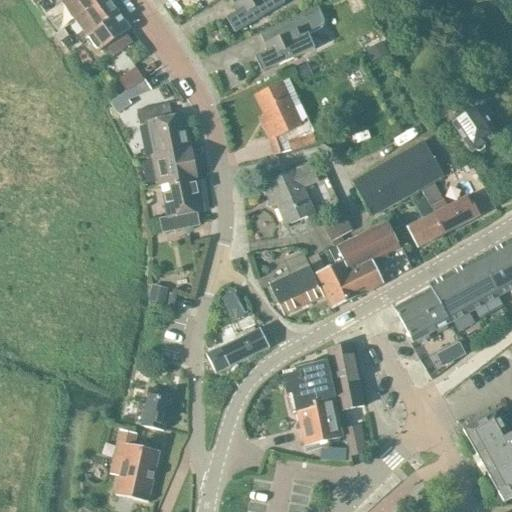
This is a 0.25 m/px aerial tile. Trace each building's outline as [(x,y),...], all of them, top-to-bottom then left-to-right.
[(104,0),(62,0),(77,20),(104,0)] [(120,12),(110,0),(104,0),(77,20),(89,36),(120,12)] [(229,0),(237,12),(225,19),(234,34),(284,4),(281,0),(229,0)] [(314,50),(308,35),(318,30),(320,29),(322,27),(323,24),(323,21),(322,19),(317,8),(259,34),(267,52),(254,58),(261,73),(314,50)] [(131,28),(120,12),(89,36),(99,51),(131,28)] [(381,45),(366,53),(372,65),(387,57),(381,45)] [(307,66),(297,71),(302,82),(312,77),(307,66)] [(118,80),(126,93),(143,81),(135,69),(118,80)] [(270,143),(302,128),(283,85),(255,98),(268,125),(263,127),(270,143)] [(191,152),(184,115),(176,116),(176,115),(171,116),(168,105),(136,111),(139,127),(146,125),(151,149),(153,148),(155,155),(149,156),(150,158),(190,152),(191,152)] [(498,137),(479,109),(466,118),(461,110),(449,119),(472,154),(498,137)] [(362,123),(346,131),(349,138),(365,130),(362,123)] [(315,145),(312,134),(289,141),(292,152),(315,145)] [(442,179),(422,145),(354,184),(374,219),(442,179)] [(194,182),(190,152),(150,158),(156,188),(161,187),(194,182)] [(302,188),(316,183),(311,168),(296,173),(262,187),(267,199),(272,197),(285,228),(313,216),(302,188)] [(198,182),(194,182),(161,187),(162,195),(161,195),(166,219),(159,220),(161,234),(199,227),(197,216),(202,215),(198,182)] [(449,209),(437,186),(422,193),(434,216),(434,217),(444,236),(487,214),(479,198),(475,200),(472,196),(449,209)] [(321,228),(330,245),(351,234),(342,217),(321,228)] [(444,236),(434,217),(407,231),(417,250),(444,236)] [(399,251),(387,226),(329,254),(336,267),(315,277),(332,312),(383,287),(372,265),(378,262),(380,266),(388,261),(386,257),(399,251)] [(498,298),(511,290),(511,240),(478,259),(498,298)] [(291,278),(284,282),(287,291),(291,289),(301,310),(324,299),(310,269),(302,254),(283,263),(291,278)] [(498,298),(478,259),(427,286),(429,290),(448,325),(449,324),(450,324),(452,323),(457,333),(473,324),(468,314),(498,298)] [(301,310),(291,289),(287,291),(284,282),(270,288),(284,317),(301,310)] [(148,303),(164,306),(167,290),(152,287),(148,303)] [(429,290),(393,310),(407,336),(412,344),(448,325),(429,290)] [(232,293),(222,299),(229,311),(239,306),(232,293)] [(268,346),(260,329),(257,331),(254,326),(235,335),(238,340),(217,350),(213,341),(207,341),(207,355),(216,372),(268,346)] [(364,408),(351,345),(328,350),(341,413),(364,408)] [(342,437),(325,361),(297,367),(298,374),(285,377),(293,413),(298,412),(305,446),(342,437)] [(138,407),(134,427),(162,432),(169,401),(168,401),(169,394),(148,390),(144,409),(138,407)] [(511,435),(510,436),(496,412),(462,431),(504,504),(511,500),(511,502),(511,435)] [(360,430),(347,433),(351,457),(365,454),(360,430)] [(126,447),(114,497),(147,504),(147,503),(158,453),(132,447),(135,435),(120,432),(119,432),(117,443),(117,445),(126,447)]
